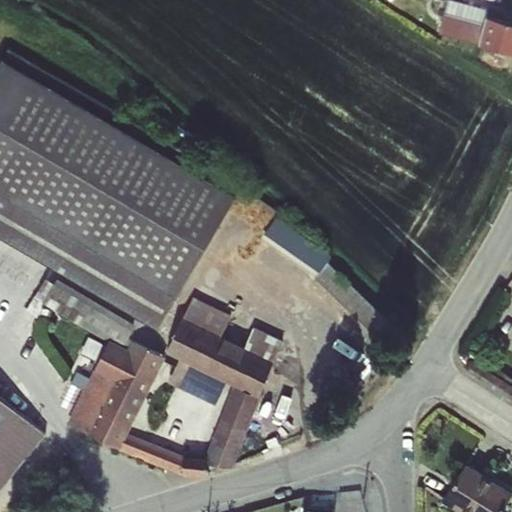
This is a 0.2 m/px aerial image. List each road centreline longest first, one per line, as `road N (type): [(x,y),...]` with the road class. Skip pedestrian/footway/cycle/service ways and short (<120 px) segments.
road 1 (residential): [(169,511),(328,464),(393,411)]
road 2 (residential): [(422,372),(511,232)]
